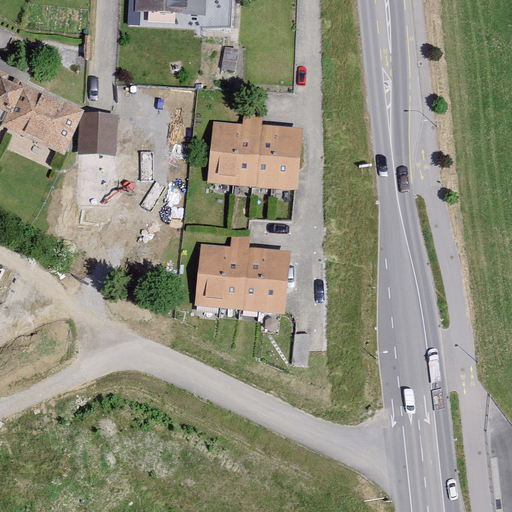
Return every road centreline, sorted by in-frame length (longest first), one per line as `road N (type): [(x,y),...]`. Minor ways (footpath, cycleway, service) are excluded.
road 1 (primary): [(379,0),(438,511)]
road 2 (residential): [(312,0),(306,336)]
